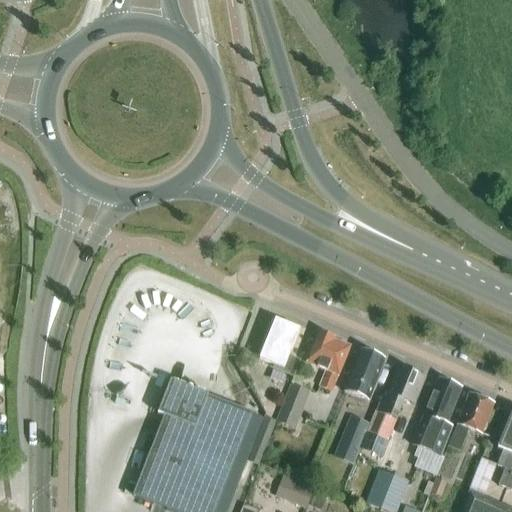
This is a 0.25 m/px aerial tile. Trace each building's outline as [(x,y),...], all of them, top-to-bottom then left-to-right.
[(294,375),(299,362),(288,358),(299,332),(274,322),(258,361),(283,371),(283,370),(294,375)] [(331,393),(350,347),(318,334),(306,363),(325,371),(318,387),(331,393)] [(372,355),(370,357),(360,353),(344,394),(368,403),(384,362),(380,361),(379,358),(372,355)] [(394,421),(402,401),(413,406),(424,380),(422,379),(423,375),(413,372),(411,375),(397,369),(385,401),(379,399),(366,434),(387,443),(395,421),(394,421)] [(166,511),(214,511),(252,416),(207,399),(207,397),(193,391),(190,386),(184,388),(169,382),(156,415),(163,418),(131,498),(166,511)] [(413,447),(441,458),(452,429),(447,427),(461,391),(439,382),(413,447)] [(281,409),(300,416),(309,394),(290,386),(281,409)] [(487,430),(486,426),(493,408),(490,406),(489,402),(481,399),(477,401),(470,398),(449,450),(461,455),(469,433),(481,438),(483,433),(487,430)] [(511,415),(498,450),(503,452),(496,468),(504,471),(497,487),(511,493),(511,415)] [(245,463),(257,468),(275,423),(263,419),(245,463)] [(338,445),(358,453),(368,426),(348,419),(338,445)] [(310,506),(317,486),(287,476),(280,496),(310,506)] [(396,487),(387,509),(393,511),(404,511),(412,493),(396,487)] [(511,511),(468,492),(460,511),(511,511)]
